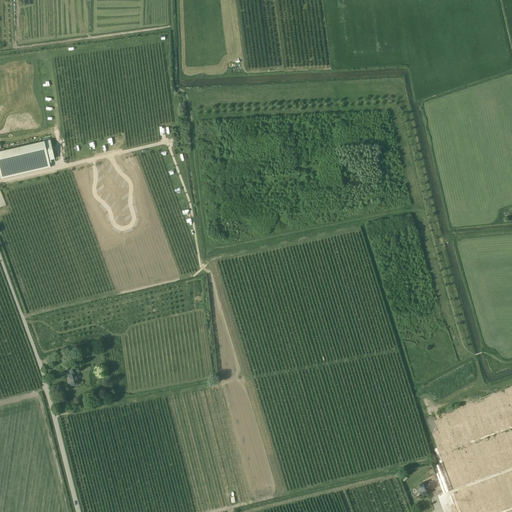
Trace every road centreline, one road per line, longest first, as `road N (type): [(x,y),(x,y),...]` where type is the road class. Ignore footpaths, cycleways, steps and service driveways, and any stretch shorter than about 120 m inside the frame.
road 1 (track): [(0,180),(167,140),(208,272)]
road 2 (unclassified): [(78,511),(41,370),(0,259)]
road 3 (track): [(253,502),(428,458)]
